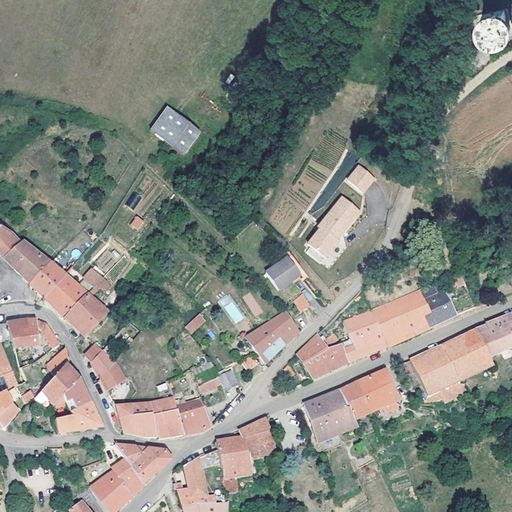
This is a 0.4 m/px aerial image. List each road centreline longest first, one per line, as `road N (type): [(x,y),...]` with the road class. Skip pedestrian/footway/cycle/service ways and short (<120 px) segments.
road 1 (residential): [(240,418),(511,307)]
road 2 (residential): [(240,418),(262,384),(382,265),(414,196)]
road 3 (residential): [(0,313),(38,313),(52,323),(110,435)]
road 4 (track): [(137,155),(111,131),(0,104)]
road 5 (track): [(454,0),(436,127)]
